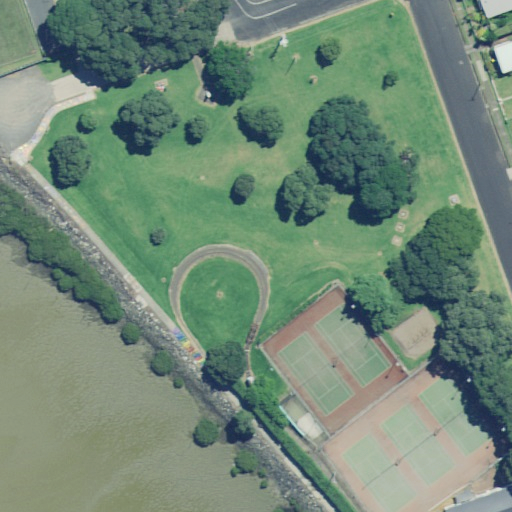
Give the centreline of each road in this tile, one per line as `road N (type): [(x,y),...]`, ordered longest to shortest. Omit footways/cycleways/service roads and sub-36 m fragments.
road 1 (unclassified): [(427,0),(511,241)]
road 2 (unclassified): [(88,86),(249,19)]
